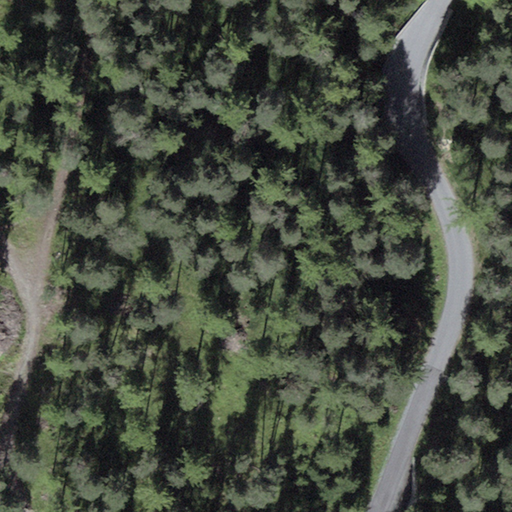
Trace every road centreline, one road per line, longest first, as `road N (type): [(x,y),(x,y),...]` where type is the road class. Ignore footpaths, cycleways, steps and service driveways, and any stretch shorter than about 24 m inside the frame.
road 1 (unclassified): [(435,0),(406,39),(406,130),(465,253),(436,363),(380,511)]
road 2 (track): [(32,283),(11,401),(11,496),(22,511)]
